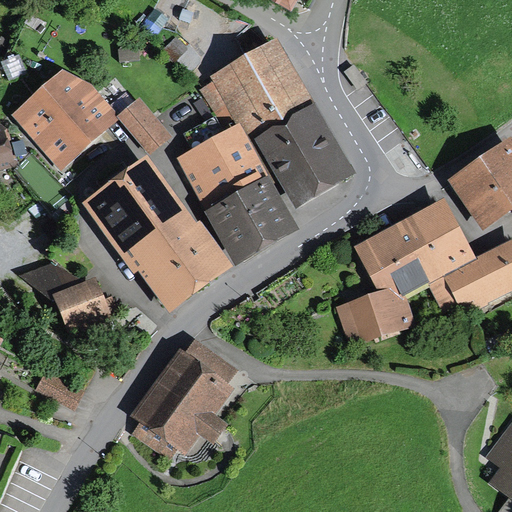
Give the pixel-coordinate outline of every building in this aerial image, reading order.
[(296,0),(274,0),(291,9),(296,0)] [(190,48),(180,36),(165,49),(174,60),(190,48)] [(234,123),(241,119),(294,212),(354,178),(313,107),(314,107),(277,41),(209,79),(212,84),(198,91),(222,127),(233,121),(234,123)] [(143,53),(123,53),(123,66),(143,66),(143,53)] [(27,62),(8,69),(15,85),(33,78),(27,62)] [(366,82),(353,65),(343,72),(357,90),(365,83),(366,82)] [(118,121),(121,119),(118,117),(88,83),(61,72),(10,118),(61,173),(118,121)] [(118,117),(121,119),(118,121),(149,157),(172,138),(138,99),(118,117)] [(12,144),(7,129),(0,124),(0,173),(14,169),(18,164),(16,158),(12,144)] [(240,125),(176,160),(235,269),(299,234),(240,125)] [(511,142),(510,140),(447,183),(482,234),(511,213),(511,142)] [(16,158),(25,155),(21,141),(12,144),(16,158)] [(81,206),(122,263),(188,215),(147,159),(81,206)] [(440,278),(475,260),(444,201),(409,219),(440,278)] [(196,226),(188,215),(122,263),(134,278),(139,275),(169,316),(233,270),(199,223),(196,226)] [(440,278),(409,219),(353,248),(378,294),(387,312),(408,302),(429,290),(443,317),(457,310),(440,278)] [(511,240),(475,260),(440,278),(457,310),(462,319),(511,292),(511,240)] [(54,263),(18,279),(55,305),(69,338),(112,319),(110,314),(115,312),(109,299),(105,301),(95,279),(84,284),(54,263)] [(378,294),(335,309),(349,350),(416,327),(408,302),(387,312),(378,294)] [(200,438),(213,447),(216,443),(220,437),(228,426),(221,421),(215,417),(234,390),(228,386),(238,372),(194,342),(185,355),(178,351),(130,419),(138,424),(130,435),(169,462),(170,460),(177,451),(186,458),(200,438)] [(84,392),(45,372),(35,392),(74,412),(84,392)] [(511,421),(484,458),(499,470),(498,471),(488,485),(511,502),(511,421)]
